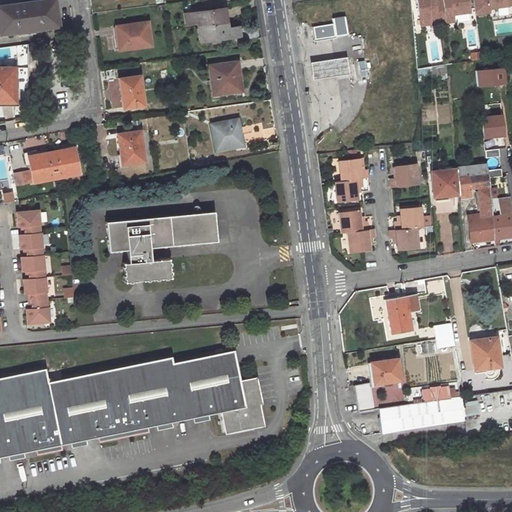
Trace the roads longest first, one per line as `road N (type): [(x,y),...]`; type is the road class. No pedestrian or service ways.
road 1 (unknown): [(0,491),(271,433),(288,409),(287,343),(318,328)]
road 2 (tertiary): [(314,282),(272,0)]
road 3 (unknown): [(105,281),(113,308),(212,302),(311,258)]
road 4 (residential): [(0,132),(88,108),(82,0)]
road 5 (unknown): [(347,438),(511,418)]
road 6 (unclassified): [(511,250),(385,271)]
